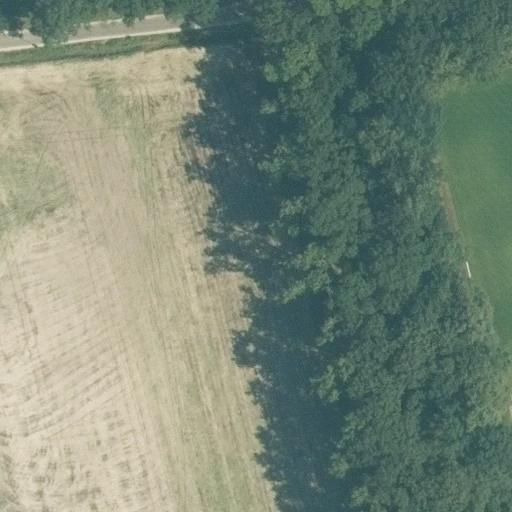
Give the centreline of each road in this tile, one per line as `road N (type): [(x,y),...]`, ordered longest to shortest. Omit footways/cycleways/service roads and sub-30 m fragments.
road 1 (unclassified): [(391,511),(262,10)]
road 2 (unclassified): [(0,40),(262,10)]
